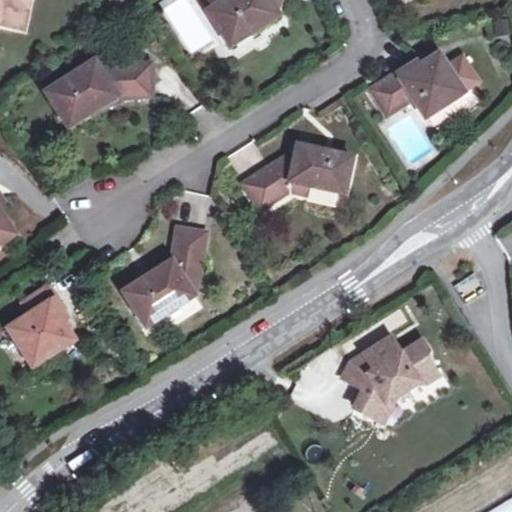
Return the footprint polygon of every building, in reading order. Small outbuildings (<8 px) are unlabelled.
[(0,0),(0,20),(11,23),(15,6),(28,8),(29,0),(0,0)] [(227,0),(206,14),(228,48),(278,16),(274,10),(279,0),(227,0)] [(15,6),(11,23),(25,26),(28,8),(15,6)] [(415,67),(385,86),(400,109),(410,103),(423,122),(462,96),(437,58),(417,70),(415,67)] [(150,65),(97,68),(93,63),(46,94),(67,129),(116,98),(118,101),(151,98),(150,65)] [(383,120),(400,109),(385,86),(369,96),(383,120)] [(296,146),(293,158),(288,157),(244,185),(259,210),(287,193),(289,183),(343,195),(350,159),(296,146)] [(0,214),(0,246),(15,237),(0,214)] [(204,237),(175,233),(169,266),(123,295),(146,330),(193,299),(185,287),(198,279),(204,237)] [(32,315),(52,301),(47,293),(27,306),(32,315)] [(52,301),(32,315),(6,332),(31,369),(73,343),(60,323),(65,320),(52,301)] [(374,422),(380,410),(416,386),(425,386),(436,379),(425,361),(427,355),(420,345),(400,359),(388,342),(363,359),(374,375),(354,413),(374,422)] [(342,383),(364,394),(374,375),(363,359),(350,367),(342,383)] [(383,427),(396,400),(380,410),(374,422),(383,427)] [(511,511),(511,496),(484,511),(511,511)]
